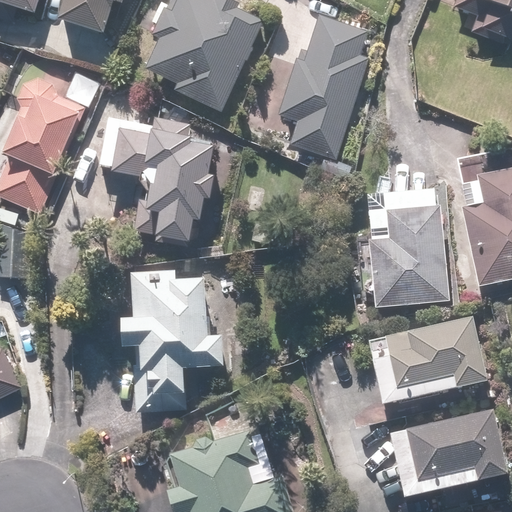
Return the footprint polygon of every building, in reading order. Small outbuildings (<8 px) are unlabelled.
[(0,0),(0,19),(13,23),(16,13),(32,18),(37,0),(0,0)] [(48,0),(43,19),(111,38),(121,0),(48,0)] [(211,0),(209,5),(198,0),(172,0),(145,60),(176,74),(168,92),(221,116),(264,21),(217,0),(211,0)] [(511,45),(511,0),(454,0),(451,10),(476,19),(470,35),(501,47),(503,42),(511,45)] [(336,163),(366,61),(358,59),(364,36),(314,21),(305,52),(298,50),(274,132),(292,137),(289,149),(336,163)] [(53,175),(79,114),(82,108),(56,97),(55,95),(55,92),(54,90),(52,88),(51,86),(49,84),(48,83),(46,82),(43,81),(41,80),(39,79),(37,79),(34,78),(32,79),(29,79),(27,80),(25,81),(23,82),(21,83),(19,84),(17,86),(16,88),(15,90),(14,92),(13,94),(12,97),(12,99),(12,102),(12,104),(13,106),(13,108),(14,111),(16,113),(17,115),(19,116),(1,158),(8,161),(0,178),(0,197),(44,216),(60,178),(53,175)] [(187,128),(102,119),(96,169),(115,171),(116,172),(116,173),(117,174),(117,175),(118,176),(119,177),(120,178),(121,179),(122,179),(123,180),(124,181),(125,181),(126,181),(127,182),(128,182),(129,182),(130,182),(131,182),(132,182),(134,182),(135,182),(136,181),(137,180),(138,180),(139,179),(140,179),(141,178),(142,178),(142,177),(143,176),(144,175),(144,174),(151,175),(149,191),(140,190),(134,238),(187,244),(189,225),(196,226),(198,203),(206,204),(209,178),(206,178),(209,145),(186,142),(187,128)] [(511,171),(471,181),(472,186),(457,189),(462,211),(457,212),(474,292),(511,283),(511,171)] [(370,315),(449,306),(438,209),(433,210),(432,193),(363,201),(368,245),(363,245),(370,315)] [(174,277),(129,279),(131,320),(115,321),(117,353),(132,352),(134,413),(183,411),(182,375),(221,373),(220,340),(213,341),(212,319),(203,320),(202,283),(174,284),(174,277)] [(470,320),(365,344),(380,410),(485,386),(470,320)] [(0,399),(21,389),(1,348),(0,348),(0,399)] [(491,411),(385,436),(402,505),(508,479),(491,411)] [(256,433),(166,462),(175,492),(163,496),(167,511),(290,511),(279,479),(272,481),(256,433)]
